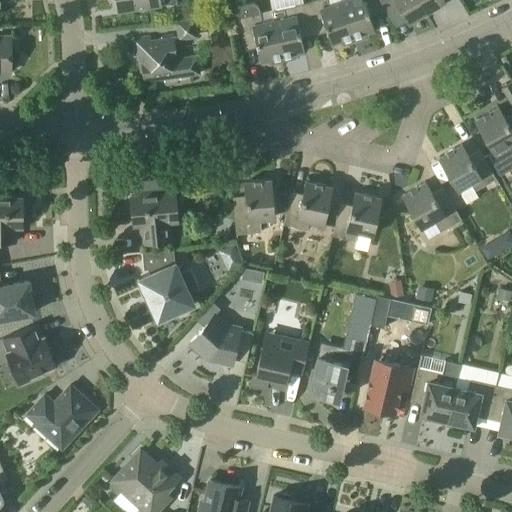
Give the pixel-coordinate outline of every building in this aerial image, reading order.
[(116,0),(118,10),(133,8),(138,10),(139,10),(140,10),(142,10),(145,7),(162,4),(160,0),(116,0)] [(342,45),(354,41),(341,1),(330,5),(327,0),(315,0),(310,2),(307,3),(316,33),(327,30),(331,45),(341,41),(342,45)] [(387,12),(380,0),(344,0),(341,1),(354,41),(366,37),(365,33),(375,30),(370,16),(387,11),(387,12)] [(407,23),(427,11),(420,0),(380,0),(387,12),(398,6),(407,23)] [(445,0),(420,0),(427,11),(446,0),(445,0)] [(284,60),(274,18),(274,19),(272,10),(259,13),(258,8),(252,3),(237,7),(238,18),(244,50),(257,47),(260,62),(270,59),(271,63),(284,60)] [(305,52),(301,37),(316,33),(307,3),(284,8),(272,10),(274,19),(274,18),(284,60),(295,58),(295,54),(305,52)] [(194,18),(176,21),(178,39),(197,37),(194,18)] [(0,71),(11,72),(11,36),(0,35),(0,71)] [(179,57),(179,56),(176,35),(134,40),(136,55),(140,55),(143,79),(163,76),(164,79),(200,73),(198,55),(179,57)] [(244,69),(231,71),(233,83),(245,82),(244,69)] [(511,82),(501,87),(511,105),(511,82)] [(511,113),(505,118),(498,106),(476,119),(494,151),(488,154),(500,174),(511,167),(511,113)] [(480,149),(469,155),(462,143),(439,157),(459,191),(471,183),(475,190),(496,177),(480,149)] [(175,188),(165,189),(164,179),(138,182),(139,191),(152,190),(152,193),(131,195),(132,205),(130,208),(130,214),(133,216),(134,226),(140,225),(142,243),(172,240),(171,222),(178,222),(175,188)] [(271,179),(245,181),(246,195),(233,196),(236,234),(261,231),(260,220),(274,218),(271,179)] [(323,225),(328,206),(332,186),(306,180),(303,193),(291,191),(283,223),(307,229),(308,221),(323,225)] [(443,186),(432,193),(425,181),(403,194),(422,227),(434,221),(440,231),(462,218),(443,186)] [(372,236),(376,217),(381,197),(355,191),(352,205),(340,202),(333,235),(356,240),(355,247),(367,250),(371,236),(372,236)] [(0,241),(16,241),(16,228),(22,227),(22,218),(25,215),(25,209),(22,207),(22,197),(1,197),(1,194),(0,193),(0,241)] [(209,233),(226,240),(233,221),(216,214),(209,233)] [(175,263),(175,262),(173,247),(142,251),(144,268),(148,268),(150,272),(138,278),(144,291),(143,292),(150,307),(152,307),(157,320),(180,310),(179,309),(193,302),(189,292),(200,287),(191,268),(180,273),(175,263)] [(263,272),(257,270),(255,281),(261,282),(263,272)] [(388,281),(390,297),(404,295),(401,279),(388,281)] [(0,285),(0,317),(34,311),(34,309),(38,308),(35,294),(31,295),(29,280),(0,286),(0,285)] [(511,293),(511,290),(499,287),(496,298),(510,301),(511,293)] [(433,292),(418,289),(415,301),(430,305),(433,292)] [(473,292),(459,290),(457,301),(470,305),(473,292)] [(377,294),(369,324),(384,327),(390,297),(377,294)] [(226,331),(223,328),(211,318),(190,341),(193,343),(190,346),(202,356),(204,354),(207,356),(209,357),(212,359),(228,363),(228,361),(232,362),(233,358),(246,361),(253,332),(237,329),(235,328),(233,328),(231,328),(230,328),(228,329),(226,331)] [(37,324),(3,337),(9,351),(7,352),(20,384),(44,374),(42,371),(56,365),(55,361),(57,360),(52,346),(49,347),(44,336),(42,337),(37,324)] [(309,342),(266,332),(255,379),(284,386),(288,368),(302,372),(309,342)] [(355,390),(366,340),(352,337),(349,348),(334,345),(331,359),(318,356),(311,384),(315,385),(313,393),(330,397),(332,392),(340,394),(341,387),(355,390)] [(413,367),(374,358),(364,405),(395,412),(401,387),(408,388),(413,367)] [(446,423),(454,386),(441,383),(443,373),(418,367),(410,400),(423,403),(421,413),(431,415),(430,419),(446,423)] [(488,418),(496,385),(470,379),(467,389),(454,386),(446,423),(462,427),(463,423),(473,425),(476,415),(488,418)] [(45,394),(27,413),(36,422),(35,423),(62,447),(97,408),(70,384),(54,402),(45,394)] [(511,438),(511,388),(496,385),(488,418),(501,421),(498,431),(509,433),(508,437),(511,438)] [(112,480),(110,483),(111,487),(116,492),(122,490),(123,490),(128,488),(130,486),(137,493),(135,495),(144,504),(138,510),(139,511),(155,511),(165,502),(170,496),(165,491),(179,476),(170,468),(166,471),(140,448),(111,479),(112,480)] [(100,476),(105,481),(109,477),(103,472),(100,476)] [(202,501),(199,511),(244,511),(247,501),(237,498),(240,487),(210,480),(205,501),(202,501)] [(274,495),(269,511),(312,511),(306,510),(306,507),(307,503),(304,502),(295,500),(291,499),(290,496),(279,493),(277,496),(274,495)]
